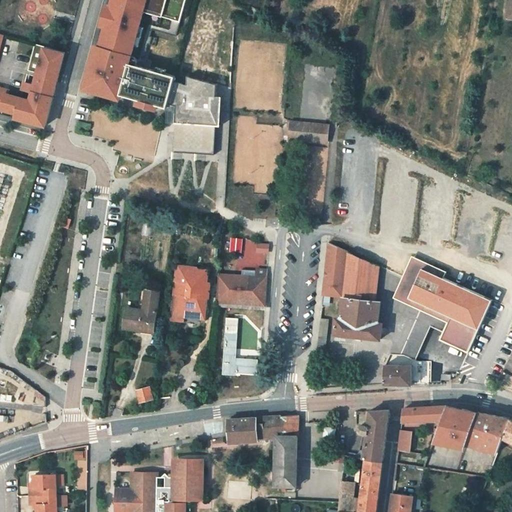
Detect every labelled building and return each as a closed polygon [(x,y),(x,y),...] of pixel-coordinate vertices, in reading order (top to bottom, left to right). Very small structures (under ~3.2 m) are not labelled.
[(177,35),(186,0),(113,0),(111,8),(106,27),(100,47),(90,85),(121,94),(142,99),(158,103),(168,106),(169,103),(175,81),(176,75),(150,68),(152,61),(144,58),(148,44),(156,46),(158,39),(150,37),(152,29),(177,35)] [(106,27),(111,8),(107,7),(102,25),(106,27)] [(66,54),(35,45),(23,88),(32,91),(30,99),(10,93),(4,92),(5,88),(0,86),(0,102),(3,103),(2,108),(17,112),(15,117),(46,126),(66,54)] [(90,85),(100,47),(96,46),(84,89),(120,98),(121,94),(90,85)] [(220,84),(191,76),(191,86),(219,93),(220,84)] [(175,81),(169,103),(178,106),(173,151),(213,154),(219,93),(191,86),(175,81)] [(158,103),(142,99),(141,104),(157,108),(158,103)] [(297,129),(296,135),(328,138),(329,126),(292,123),(291,128),(297,129)] [(349,253),(328,243),(325,272),(330,273),(330,278),(325,277),(323,296),(343,297),(344,297),(349,253)] [(269,246),(258,245),(258,253),(268,253),(269,246)] [(380,266),(349,253),(344,297),(376,300),(380,266)] [(447,323),(443,332),(440,341),(468,353),(491,301),(442,279),(445,272),(411,257),(392,299),(420,311),(447,323)] [(176,292),(174,292),(171,318),(185,320),(185,314),(195,315),(195,317),(205,318),(208,297),(210,298),(212,281),(209,280),(210,269),(201,268),(201,266),(191,265),(191,268),(179,266),(177,279),(180,280),(179,284),(177,284),(176,292)] [(244,277),(240,277),(238,304),(265,305),(266,289),(267,271),(259,271),(259,278),(244,277)] [(233,303),(238,304),(240,277),(219,275),(217,302),(227,303),(227,301),(233,301),(233,303)] [(125,328),(154,332),(159,291),(142,289),(139,309),(128,308),(125,328)] [(380,301),(376,300),(344,297),(343,297),(340,318),(337,317),(335,334),(380,339),(382,323),(378,322),(380,301)] [(227,303),(217,302),(217,307),(265,310),(265,305),(238,304),(233,303),(233,301),(227,301),(227,303)] [(420,311),(401,354),(415,361),(430,326),(443,332),(447,323),(420,311)] [(234,376),(234,374),(256,375),(257,360),(235,359),(238,319),(226,318),(223,375),(234,376)] [(385,385),(411,386),(412,365),(415,361),(401,354),(391,354),(385,366),(385,385)] [(511,354),(508,362),(503,371),(511,375),(511,354)] [(412,365),(411,386),(431,386),(431,361),(415,361),(412,365)] [(137,390),(140,403),(153,399),(150,386),(137,390)] [(443,420),(447,407),(448,406),(404,408),(402,422),(443,420)] [(463,410),(447,407),(443,420),(435,442),(458,446),(464,429),(465,429),(471,411),(463,411),(463,410)] [(365,450),(364,458),(384,460),(386,440),(390,409),(370,411),(368,424),(366,424),(364,425),(362,426),(360,427),(360,428),(360,430),(361,431),(362,432),(363,433),(367,433),(365,450)] [(483,422),(487,423),(489,417),(490,413),(479,410),(478,411),(465,447),(475,446),(477,444),(475,443),(483,422)] [(276,437),(276,436),(297,435),(297,416),(276,417),(276,423),(257,424),(258,438),(276,437)] [(511,419),(500,416),(499,417),(493,416),(492,417),(489,417),(487,423),(483,422),(475,443),(477,444),(475,446),(489,452),(490,449),(498,452),(504,437),(511,419)] [(258,441),(258,438),(257,424),(276,423),(276,417),(229,420),(230,443),(258,441)] [(323,440),(335,441),(336,427),(324,427),(323,440)] [(401,431),(399,450),(410,452),(412,432),(401,431)] [(297,435),(276,436),(276,437),(276,468),(276,486),(278,486),(289,486),(297,486),(297,435)] [(131,455),(131,463),(131,474),(126,477),(126,485),(129,487),(128,502),(128,510),(133,510),(133,511),(190,511),(192,482),(204,482),(206,442),(194,442),(189,443),(184,446),(181,450),(178,455),(177,458),(177,475),(168,474),(160,474),(160,456),(131,455)] [(345,463),(345,456),(345,452),(345,450),(337,449),(336,462),(340,463),(344,463),(345,463)] [(345,452),(345,456),(361,458),(364,458),(365,450),(360,449),(357,453),(345,452)] [(169,458),(168,474),(177,475),(177,458),(169,458)] [(365,463),(360,500),(354,499),(341,499),(341,502),(340,510),(356,511),(376,511),(384,460),(364,458),(361,458),(361,463),(365,463)] [(113,501),(128,502),(129,487),(126,485),(126,477),(131,474),(131,463),(115,462),(113,501)] [(61,496),(62,474),(42,475),(41,489),(35,489),(35,497),(61,496)] [(341,499),(354,499),(356,481),(342,480),(341,499)] [(40,511),(60,511),(61,496),(35,497),(34,507),(40,507),(40,511)] [(393,497),(390,511),(411,511),(413,500),(393,497)]
